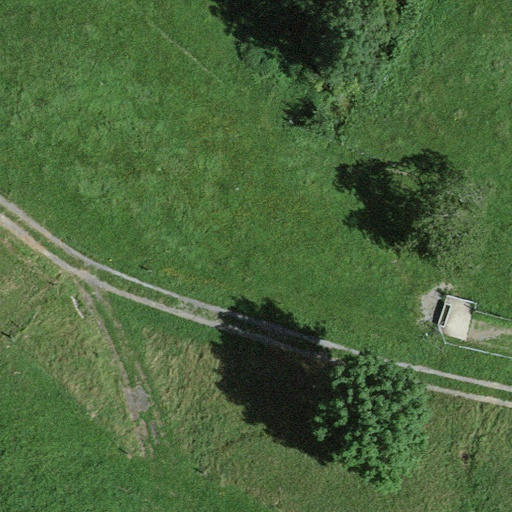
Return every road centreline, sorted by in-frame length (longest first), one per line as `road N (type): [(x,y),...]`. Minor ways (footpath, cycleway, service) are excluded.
road 1 (track): [(511,400),(233,330),(99,279),(0,217)]
road 2 (track): [(153,447),(113,336),(75,267)]
